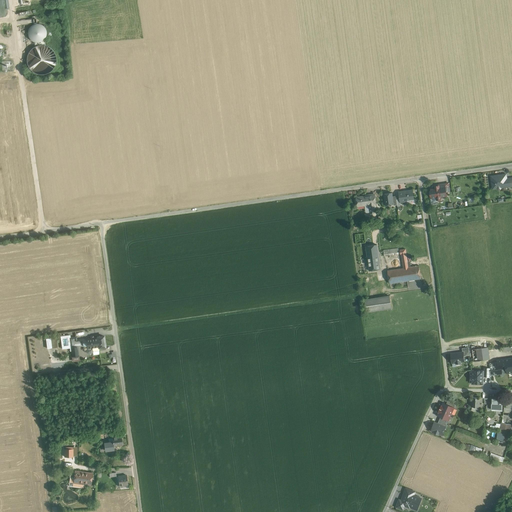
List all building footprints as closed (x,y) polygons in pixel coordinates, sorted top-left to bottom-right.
[(29,38),(31,41),(33,42),(36,43),(39,43),(42,42),(44,40),(46,38),(47,35),(46,32),(45,29),(44,27),(41,26),(39,25),(36,25),(33,26),(31,28),(29,30),(28,33),(28,36),(29,38)] [(29,68),(32,71),(35,74),(40,75),(45,75),(49,73),(53,71),(55,67),(56,62),(56,58),(55,53),(52,50),(48,47),(44,46),(39,46),(35,48),(31,51),(28,54),(27,59),(27,63),(29,68)] [(14,67),(14,55),(5,55),(6,67),(14,67)] [(506,174),(491,176),(493,189),(497,188),(498,189),(500,189),(501,188),(501,187),(509,186),(508,179),(507,179),(506,174)] [(438,186),(435,186),(435,189),(431,189),(432,198),(436,197),(437,199),(441,199),(440,197),(446,196),(446,192),(446,191),(440,192),(440,189),(439,189),(439,185),(438,185),(438,186)] [(413,190),(399,192),(400,199),(400,202),(414,200),(413,190)] [(393,192),(384,192),(385,205),(394,204),(393,192)] [(375,195),(356,197),(358,206),(368,205),(376,204),(375,195)] [(376,204),(368,205),(370,213),(377,212),(376,204)] [(377,244),(365,246),(369,271),(380,269),(379,261),(377,244)] [(406,249),(400,250),(401,254),(403,268),(408,267),(410,267),(410,261),(408,262),(406,249)] [(410,267),(408,267),(410,281),(421,279),(419,265),(416,266),(416,265),(415,265),(415,266),(410,267)] [(403,268),(388,270),(390,284),(410,281),(408,267),(403,268)] [(390,296),(365,300),(367,312),(391,308),(390,296)] [(104,336),(94,337),(94,336),(93,336),(91,336),(90,337),(91,338),(82,339),(83,345),(87,346),(88,349),(87,350),(87,352),(88,353),(92,353),(93,351),(106,349),(104,336)] [(476,349),(478,360),(489,358),(488,347),(476,349)] [(463,352),(450,354),(452,363),(456,362),(456,364),(461,363),(461,361),(464,361),(463,356),(463,352)] [(507,372),(505,359),(498,360),(498,369),(493,370),(494,374),(507,372)] [(482,398),(472,397),(472,406),(479,407),(480,402),(482,402),(482,398)] [(496,398),(492,398),(492,402),(491,408),(496,409),(496,407),(502,407),(503,400),(496,399),(496,398)] [(443,402),(440,409),(451,414),(454,408),(454,407),(446,404),(443,402)] [(448,419),(451,414),(440,409),(437,415),(441,416),(448,420),(448,419)] [(446,427),(449,420),(448,419),(448,420),(441,416),(437,423),(445,427),(446,427)] [(437,423),(434,422),(431,430),(442,435),(445,427),(437,423)] [(502,422),(500,431),(499,431),(497,441),(508,443),(511,424),(502,422)] [(121,436),(112,437),(113,441),(113,445),(114,446),(122,445),(121,436)] [(503,457),(491,452),(490,457),(501,461),(503,457)] [(92,473),(75,470),(74,482),(91,485),(92,473)] [(127,475),(118,476),(120,486),(124,485),(124,484),(128,484),(127,475)] [(406,493),(404,497),(403,496),(401,501),(406,502),(404,505),(409,507),(410,506),(417,508),(421,498),(413,495),(406,493)] [(399,500),(397,506),(403,509),(404,505),(406,502),(401,501),(399,500)]
